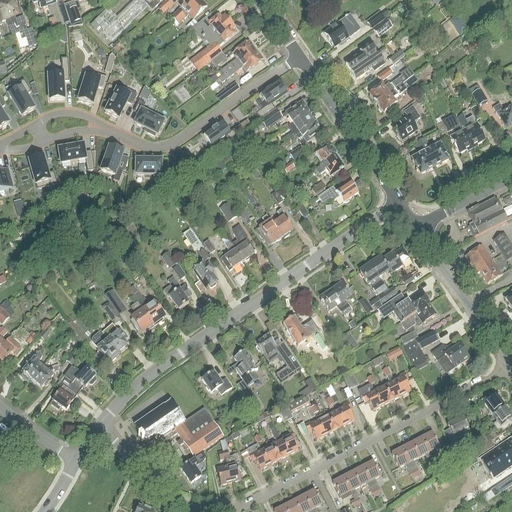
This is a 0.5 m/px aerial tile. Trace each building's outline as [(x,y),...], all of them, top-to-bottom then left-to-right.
[(31,0),(33,4),(37,3),(40,10),(49,7),(56,27),(69,23),(63,4),(57,6),(55,0),(31,0)] [(93,21),(113,41),(148,8),(140,0),(134,0),(116,18),(107,8),(93,21)] [(140,0),(148,8),(152,12),(160,4),(159,3),(162,0),(140,0)] [(174,6),(169,0),(158,10),(163,16),(174,6)] [(174,21),(196,0),(179,0),(176,3),(181,8),(171,18),(174,21)] [(206,8),(198,0),(196,0),(174,21),(178,25),(188,15),(193,20),(206,8)] [(446,0),(444,0),(439,4),(443,9),(450,4),(446,0)] [(17,10),(13,1),(7,4),(5,3),(2,4),(1,6),(0,6),(0,19),(1,23),(6,21),(12,36),(26,31),(18,9),(17,10)] [(81,19),(76,7),(70,9),(69,9),(73,22),(81,19)] [(390,16),(386,11),(381,15),(379,13),(366,23),(371,30),(390,16)] [(204,44),(206,42),(229,22),(224,16),(221,19),(218,16),(203,28),(199,24),(192,30),(204,44)] [(330,30),(324,35),(334,49),(340,44),(341,46),(349,40),(348,39),(360,30),(350,16),(338,25),(337,23),(329,28),(330,30)] [(457,16),(450,22),(460,36),(468,31),(457,16)] [(390,17),(373,31),(379,38),(395,24),(390,17)] [(193,21),(186,28),(190,31),(197,24),(193,21)] [(211,62),(222,54),(217,48),(234,34),(231,31),(234,28),(229,22),(206,42),(210,47),(189,63),(197,72),(206,65),(211,62)] [(23,32),(27,45),(33,43),(34,46),(36,45),(31,30),(23,32)] [(228,65),(231,68),(232,67),(233,69),(255,52),(248,42),(232,54),(236,59),(228,65)] [(350,72),(379,53),(374,46),(372,42),(359,50),(362,53),(345,65),(350,72)] [(468,49),(467,50),(471,55),(479,49),(475,43),(468,48),(468,49)] [(400,50),(388,59),(392,64),(393,65),(405,56),(400,50)] [(246,72),(262,61),(255,52),(233,69),(232,67),(231,68),(228,65),(224,68),(220,71),(223,76),(219,79),(222,84),(243,68),(246,72)] [(374,71),(386,63),(385,62),(379,53),(350,72),(356,80),(372,69),(374,71)] [(211,62),(215,68),(226,60),(222,54),(211,62)] [(62,71),(48,72),(49,102),(64,101),(63,83),(69,83),(68,59),(61,60),(62,71)] [(415,75),(409,68),(401,74),(403,76),(385,89),(382,85),(369,95),(376,104),(415,75)] [(389,68),(378,77),(381,82),(393,73),(389,68)] [(219,79),(223,76),(220,71),(210,79),(214,83),(219,79)] [(87,73),(78,101),(92,106),(97,89),(103,90),(107,79),(87,73)] [(415,75),(376,104),(383,114),(389,109),(392,113),(400,108),(394,100),(419,81),(415,75)] [(157,77),(147,86),(150,89),(160,80),(157,77)] [(24,81),(6,92),(22,118),(34,110),(26,96),(31,93),(24,81)] [(235,83),(222,92),(226,98),(239,89),(235,83)] [(260,121),(275,110),(271,105),(286,94),(278,84),(260,97),(267,106),(256,115),(260,121)] [(184,85),(172,93),(179,105),(191,97),(184,85)] [(118,86),(105,113),(118,120),(126,104),(131,106),(137,95),(118,86)] [(144,89),(139,98),(147,102),(150,95),(144,89)] [(166,89),(161,93),(165,98),(170,94),(166,89)] [(487,102),(481,89),(471,95),(478,107),(487,102)] [(0,129),(9,124),(0,110),(0,109),(5,106),(0,98),(0,129)] [(139,102),(134,113),(139,115),(134,125),(148,132),(147,134),(154,137),(155,135),(157,136),(164,123),(142,112),(145,105),(139,102)] [(296,104),(289,108),(290,110),(285,114),(286,116),(293,125),(308,114),(309,114),(301,103),(297,106),(296,104)] [(501,119),(506,128),(511,124),(511,109),(511,108),(504,112),(499,105),(493,109),(499,119),(501,119)] [(420,118),(419,117),(417,114),(413,107),(404,113),(407,118),(404,120),(403,122),(393,129),(397,135),(396,137),(400,142),(407,137),(410,137),(417,132),(412,124),(420,118)] [(483,118),(477,107),(471,110),(476,121),(483,118)] [(276,109),(260,121),(266,130),(283,118),(276,109)] [(314,124),(308,114),(293,125),(288,128),(292,134),(287,137),(290,141),(314,124)] [(472,117),(466,121),(463,115),(456,119),(471,147),(484,140),(472,117)] [(454,130),(457,136),(450,140),(457,154),(471,147),(456,119),(455,117),(442,124),(447,133),(454,130)] [(240,126),(244,132),(250,128),(246,122),(240,126)] [(315,123),(314,124),(290,141),(292,144),(301,137),(303,140),(299,143),(302,148),(322,133),(315,123)] [(229,142),(244,132),(240,126),(229,134),(222,124),(204,137),(211,147),(226,137),(229,142)] [(250,138),(244,142),(252,152),(257,148),(250,138)] [(431,148),(428,143),(423,146),(434,168),(446,162),(448,161),(440,147),(430,152),(428,149),(431,148)] [(257,148),(252,152),(258,161),(268,153),(262,145),(257,148)] [(321,166),(335,156),(336,156),(331,149),(331,150),(327,145),(307,159),(310,164),(317,160),(321,166)] [(91,153),(84,154),(83,146),(58,150),(61,165),(85,161),(87,172),(94,171),(94,169),(91,153)] [(421,175),(434,168),(423,146),(419,148),(421,153),(423,152),(425,155),(414,160),(421,175)] [(123,153),(109,148),(106,156),(104,155),(101,163),(103,164),(101,172),(114,177),(113,181),(118,183),(123,172),(117,170),(123,153)] [(298,149),(288,156),(292,162),(302,155),(298,150),(298,149)] [(330,178),(344,168),(335,156),(321,166),(312,172),(316,177),(325,171),(330,178)] [(56,184),(53,173),(48,175),(43,157),(29,161),(37,190),(56,184)] [(220,157),(208,166),(214,174),(226,166),(220,157)] [(183,159),(178,163),(184,172),(189,169),(183,159)] [(136,161),(135,176),(161,176),(161,161),(136,161)] [(292,164),(283,170),(287,175),(295,169),(292,164)] [(0,190),(12,188),(8,169),(0,170),(0,190)] [(343,203),(346,204),(349,202),(349,199),(358,193),(351,184),(350,181),(335,191),(333,187),(318,198),(323,205),(331,199),(333,202),(339,198),(343,203)] [(315,196),(325,188),(322,183),(311,190),(315,196)] [(283,202),(277,193),(272,197),(276,203),(278,205),(283,202)] [(479,210),(477,207),(467,212),(473,225),(468,228),(473,239),(479,236),(507,221),(497,201),(479,210)] [(226,212),(231,219),(235,215),(226,202),(218,208),(223,214),(226,212)] [(309,215),(302,205),(296,208),(304,219),(309,215)] [(284,240),(289,236),(288,234),(292,232),(288,225),(289,225),(288,223),(290,222),(286,216),(281,210),(277,213),(281,219),(273,225),(272,226),(281,239),(283,238),(284,240)] [(246,226),(251,223),(242,211),(237,214),(246,226)] [(270,245),(271,247),(281,239),(272,226),(273,225),(266,217),(262,220),(265,225),(256,231),(267,247),(270,245)] [(243,263),(244,262),(246,264),(249,262),(249,259),(254,256),(248,248),(251,246),(246,239),(248,238),(240,227),(233,231),(236,238),(237,241),(231,246),(243,263)] [(25,228),(20,231),(23,237),(29,233),(25,228)] [(182,235),(194,252),(196,250),(198,253),(198,254),(203,261),(199,263),(200,265),(193,270),(197,275),(196,276),(200,282),(201,281),(207,290),(210,288),(211,289),(214,287),(215,285),(217,283),(212,276),(214,275),(205,263),(210,259),(201,246),(190,230),(182,235)] [(17,233),(11,237),(15,242),(21,238),(17,233)] [(511,240),(509,242),(504,235),(493,242),(506,263),(511,258),(511,240)] [(215,251),(208,241),(203,245),(210,255),(215,251)] [(232,271),(243,263),(231,246),(229,243),(224,245),(231,255),(225,258),(225,257),(220,260),(229,273),(232,271)] [(482,246),(464,258),(474,273),(477,271),(487,286),(502,276),(482,246)] [(409,260),(410,259),(403,249),(393,255),(393,254),(382,261),(389,271),(391,275),(402,267),(401,266),(409,260)] [(177,264),(168,252),(160,258),(169,270),(177,264)] [(370,265),(379,278),(389,271),(382,261),(380,258),(370,265)] [(47,269),(43,264),(33,272),(42,282),(50,275),(46,270),(47,269)] [(376,285),(372,288),(378,297),(387,291),(379,278),(370,265),(359,272),(360,274),(359,275),(362,279),(363,278),(368,285),(374,281),(376,285)] [(185,278),(178,268),(172,271),(180,282),(185,278)] [(402,282),(398,285),(400,288),(406,287),(415,281),(411,275),(402,281),(402,282)] [(170,287),(163,292),(166,298),(169,298),(178,311),(188,304),(185,300),(191,295),(185,287),(181,289),(173,278),(167,282),(170,287)] [(332,291),(348,314),(353,311),(345,301),(351,297),(342,285),(332,291)] [(134,286),(129,290),(137,303),(155,328),(164,321),(162,319),(163,318),(165,317),(158,307),(156,303),(154,304),(153,304),(149,307),(144,299),(143,299),(134,286)] [(378,297),(378,298),(380,301),(382,304),(397,294),(393,287),(389,290),(387,291),(378,297)] [(108,304),(112,308),(117,317),(126,311),(112,290),(103,296),(108,304)] [(345,319),(349,316),(348,314),(332,291),(320,299),(321,301),(320,302),(323,306),(324,305),(329,312),(336,307),(339,311),(345,319)] [(430,305),(422,294),(408,304),(407,303),(402,295),(394,300),(379,310),(385,319),(394,312),(401,324),(429,306),(430,305)] [(378,298),(369,304),(371,307),(372,307),(380,301),(378,298)] [(367,315),(374,310),(372,307),(371,307),(369,304),(368,304),(365,299),(359,303),(367,315)] [(6,301),(0,307),(5,311),(7,308),(10,306),(6,301)] [(145,334),(155,328),(137,303),(131,308),(136,316),(134,318),(132,319),(142,334),(143,333),(142,333),(143,332),(145,334)] [(108,304),(102,308),(114,326),(121,321),(117,317),(112,308),(108,304)] [(417,329),(436,316),(429,306),(401,324),(400,325),(405,332),(415,325),(417,329)] [(4,312),(0,308),(0,325),(1,326),(13,314),(7,308),(5,311),(4,312)] [(294,317),(289,321),(287,320),(283,322),(284,324),(283,325),(297,347),(312,337),(307,328),(303,331),(294,317)] [(271,322),(265,326),(270,333),(276,329),(271,322)] [(118,332),(112,325),(108,329),(102,334),(118,353),(127,346),(123,342),(126,340),(119,332),(118,332)] [(343,337),(336,327),(331,331),(337,341),(343,337)] [(46,328),(39,337),(44,342),(51,333),(46,328)] [(96,336),(93,339),(92,340),(92,342),(92,343),(93,344),(98,350),(98,351),(97,352),(101,356),(102,355),(108,362),(109,361),(110,363),(120,355),(118,353),(102,334),(100,332),(96,336)] [(319,349),(322,354),(333,347),(324,332),(316,338),(322,347),(319,349)] [(419,340),(418,338),(404,345),(400,347),(401,348),(411,367),(413,371),(427,363),(421,351),(440,341),(434,332),(419,340)] [(404,345),(418,338),(415,332),(401,339),(404,345)] [(30,333),(24,341),(29,345),(36,337),(30,333)] [(352,333),(343,340),(353,353),(362,346),(352,333)] [(271,341),(268,336),(254,345),(268,365),(279,357),(287,368),(276,376),(281,383),(300,369),(283,343),(281,344),(276,337),(271,341)] [(20,349),(9,339),(4,344),(0,348),(0,361),(4,364),(13,353),(15,355),(20,349)] [(439,360),(449,373),(454,370),(462,365),(468,360),(467,358),(459,346),(447,354),(442,346),(435,351),(431,354),(432,356),(436,362),(439,360)] [(79,347),(74,353),(79,357),(84,350),(79,347)] [(29,380),(31,381),(43,368),(38,363),(39,361),(41,359),(42,356),(42,354),(42,352),(36,353),(35,355),(35,357),(34,359),(30,363),(29,361),(23,368),(25,369),(22,373),(24,374),(21,377),(27,382),(29,380)] [(73,352),(66,361),(71,366),(79,357),(73,352)] [(243,382),(236,386),(253,410),(260,406),(247,387),(259,379),(254,372),(257,370),(245,352),(234,359),(240,368),(235,371),(243,382)] [(31,381),(41,390),(42,389),(41,388),(44,386),(46,387),(51,381),(50,380),(54,375),(55,374),(56,374),(58,373),(58,367),(56,367),(53,368),(51,369),(50,371),(48,372),(43,368),(31,381)] [(94,378),(96,376),(87,368),(80,375),(79,376),(78,376),(79,374),(71,368),(63,378),(64,379),(71,384),(67,390),(76,396),(82,388),(84,389),(88,384),(90,386),(92,386),(96,381),(96,379),(94,378)] [(213,372),(201,380),(206,388),(205,388),(208,392),(209,392),(211,394),(217,390),(221,396),(232,389),(225,380),(220,383),(213,372)] [(400,378),(393,381),(401,396),(410,392),(405,382),(408,380),(405,373),(399,376),(400,378)] [(358,386),(352,375),(343,379),(349,390),(358,386)] [(390,375),(386,377),(389,384),(383,387),(391,402),(401,396),(393,381),(390,375)] [(66,411),(76,396),(67,390),(71,384),(64,379),(57,388),(60,390),(52,402),(50,405),(58,411),(60,408),(66,411)] [(310,380),(305,383),(312,393),(317,390),(310,380)] [(335,396),(330,386),(325,389),(330,399),(331,398),(334,404),(338,402),(335,396)] [(381,407),(391,402),(383,387),(373,392),(381,407)] [(353,397),(348,388),(343,391),(347,400),(353,397)] [(367,401),(372,412),(381,407),(373,392),(367,395),(366,394),(360,397),(364,403),(367,401)] [(484,405),(493,418),(505,408),(496,396),(495,397),(493,393),(485,399),(488,402),(484,405)] [(287,408),(290,414),(308,405),(305,398),(287,407),(287,408)] [(333,406),(330,400),(325,402),(329,409),(333,406)] [(164,407),(134,428),(140,435),(138,437),(141,442),(143,441),(149,449),(152,446),(155,450),(177,434),(184,444),(193,458),(223,438),(204,410),(184,424),(170,403),(169,404),(169,403),(164,407)] [(343,408),(337,411),(345,426),(354,421),(349,411),(352,410),(348,403),(343,406),(343,408)] [(293,419),(290,414),(287,408),(280,412),(285,423),(293,419)] [(511,414),(510,412),(509,413),(505,408),(493,418),(497,422),(493,425),(498,431),(501,428),(503,431),(511,424),(511,420),(511,421),(511,420),(511,414)] [(315,419),(314,417),(310,411),(310,410),(306,412),(308,416),(308,415),(311,421),(315,419)] [(335,431),(345,426),(337,411),(327,416),(335,431)] [(262,414),(256,417),(259,423),(265,420),(262,414)] [(317,422),(325,437),(335,431),(327,416),(317,422)] [(456,440),(470,433),(465,423),(466,423),(464,419),(463,420),(463,418),(447,426),(449,430),(445,432),(451,445),(457,442),(456,440)] [(316,441),(325,437),(317,422),(311,425),(310,424),(304,426),(303,424),(297,427),(302,436),(311,431),(316,441)] [(288,456),(281,441),(271,423),(267,425),(276,443),(271,446),(278,461),(288,456)] [(238,433),(231,437),(233,441),(240,437),(238,433)] [(281,441),(288,456),(297,451),(292,441),(295,439),(292,433),(286,436),(287,437),(281,441)] [(485,439),(482,433),(476,437),(483,447),(491,443),(497,438),(494,433),(485,439)] [(430,455),(434,454),(433,451),(439,448),(432,434),(422,439),(429,453),(430,455)] [(419,459),(429,453),(422,439),(412,444),(419,459)] [(511,440),(511,439),(480,460),(492,479),(511,466),(511,440)] [(225,441),(220,443),(222,452),(224,461),(229,460),(228,458),(227,452),(228,452),(225,441)] [(491,443),(483,447),(486,452),(494,447),(491,443)] [(401,450),(409,464),(419,459),(412,444),(401,450)] [(260,471),(268,466),(261,451),(258,445),(246,451),(249,458),(251,463),(255,461),(260,471)] [(268,466),(278,461),(271,446),(261,451),(268,466)] [(398,469),(409,464),(401,450),(391,455),(398,469)] [(458,462),(464,459),(461,453),(455,456),(458,462)] [(203,454),(180,470),(190,485),(201,478),(193,467),(207,458),(203,454)] [(230,484),(240,481),(236,465),(238,464),(236,456),(228,458),(229,460),(224,461),(226,467),(230,484)] [(373,463),(362,468),(370,482),(380,477),(373,463)] [(226,467),(216,470),(220,487),(230,484),(226,467)] [(360,487),(370,482),(362,468),(352,473),(360,487)] [(417,470),(409,475),(412,480),(421,475),(417,470)] [(350,493),(360,487),(352,473),(343,478),(350,493)] [(332,484),(340,498),(350,493),(343,478),(332,484)] [(491,492),(495,498),(511,487),(511,478),(491,492)] [(314,492),(304,497),(311,511),(321,506),(314,492)] [(298,511),(310,511),(311,511),(304,497),(294,502),(298,511)] [(298,511),(294,502),(284,507),(286,511),(298,511)]
